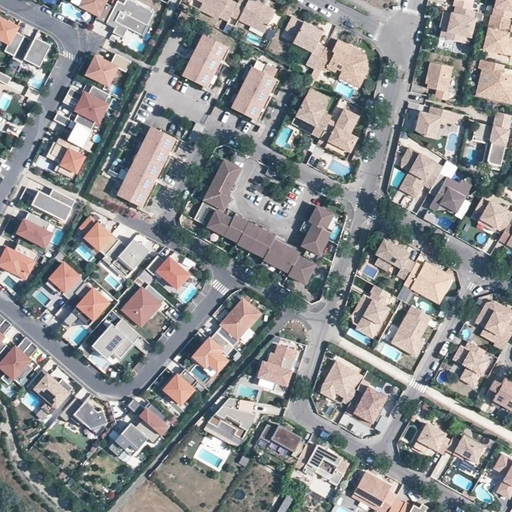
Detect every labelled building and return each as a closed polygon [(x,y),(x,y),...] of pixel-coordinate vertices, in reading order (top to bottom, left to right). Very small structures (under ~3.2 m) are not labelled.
[(96,18),(106,23),(107,22),(114,8),(105,3),(106,0),(84,0),(82,6),(92,11),(93,9),(97,11),(95,13),(98,15),(96,18)] [(126,0),(124,4),(118,0),(114,8),(107,22),(114,26),(114,25),(117,26),(116,28),(114,32),(124,38),(128,28),(142,35),(148,25),(155,11),(132,0),(126,0)] [(231,16),(237,3),(230,0),(197,0),(203,2),(221,12),(219,17),(228,21),(231,16)] [(237,3),(231,16),(264,32),(275,10),(253,0),(247,0),(244,7),(237,3)] [(454,0),(453,6),(455,6),(471,10),(473,0),(454,0)] [(492,15),(511,20),(511,17),(511,0),(494,0),(491,15),(492,15)] [(218,19),(219,17),(221,12),(203,2),(199,9),(218,19)] [(471,10),(455,6),(453,14),(451,13),(447,28),(442,27),(439,37),(468,44),(476,11),(471,10)] [(439,26),(442,27),(447,28),(451,13),(443,11),(439,26)] [(503,51),(508,32),(511,20),(492,15),(484,47),(503,51)] [(314,68),(316,66),(325,48),(325,47),(317,43),(321,35),(312,31),(314,27),(291,16),(285,29),(296,34),(292,42),(312,52),(306,64),(314,68)] [(19,27),(0,17),(0,38),(10,44),(6,51),(15,56),(25,36),(16,32),(19,27)] [(511,42),(511,33),(508,32),(503,51),(510,53),(511,42)] [(230,48),(203,35),(183,77),(209,90),(230,48)] [(34,41),(25,36),(15,56),(14,58),(23,63),(25,59),(40,67),(52,46),(36,38),(34,41)] [(316,66),(321,69),(326,71),(327,68),(335,72),(337,69),(343,71),(353,76),(357,69),(367,65),(362,52),(354,55),(351,53),(353,48),(337,40),(332,51),(325,48),(316,66)] [(127,72),(132,61),(116,53),(111,64),(96,56),(87,74),(108,85),(117,67),(127,72)] [(277,68),(257,58),(232,108),(259,121),(279,80),(273,77),(277,68)] [(511,78),(501,76),(502,73),(504,65),(480,59),(478,68),(481,69),(475,95),(487,98),(489,89),(502,92),(500,100),(511,103),(511,102),(511,78)] [(430,74),(428,83),(427,87),(436,89),(434,97),(448,100),(450,92),(446,91),(452,67),(430,61),(427,74),(430,74)] [(368,69),(367,65),(357,69),(353,76),(343,71),(340,77),(359,87),(368,69)] [(315,81),(321,69),(316,66),(314,68),(310,77),(315,81)] [(0,80),(9,86),(13,78),(0,71),(0,80)] [(68,95),(104,114),(108,106),(105,105),(111,94),(94,86),(89,95),(86,93),(85,95),(72,88),(68,95)] [(29,87),(25,96),(37,101),(40,92),(29,87)] [(331,98),(312,88),(297,116),(316,126),(313,133),(321,137),(330,120),(333,115),(324,111),(331,98)] [(78,123),(92,130),(97,121),(100,123),(104,114),(68,95),(65,102),(78,109),(77,111),(80,113),(76,121),(78,123)] [(456,113),(437,108),(435,115),(424,113),(418,116),(415,130),(424,136),(430,137),(433,125),(438,126),(439,121),(453,124),(456,113)] [(360,116),(345,109),(337,124),(330,120),(321,137),(319,142),(326,146),(327,144),(335,148),(336,145),(350,153),(358,138),(351,134),(360,116)] [(488,163),(499,166),(511,115),(495,112),(493,120),(497,121),(495,127),(492,126),(476,122),(472,136),(489,140),(490,142),(486,160),(488,163)] [(71,119),(59,113),(56,120),(68,126),(71,119)] [(316,126),(297,116),(294,123),(313,133),(316,126)] [(17,136),(22,128),(13,122),(8,130),(17,136)] [(78,123),(69,141),(83,148),(85,149),(94,131),(92,130),(78,123)] [(152,129),(119,198),(146,211),(179,142),(152,129)] [(498,170),(499,166),(488,163),(486,160),(490,142),(489,140),(472,136),(471,139),(486,143),(481,165),(498,170)] [(69,141),(61,137),(52,155),(64,161),(59,172),(74,180),(85,158),(80,155),(83,148),(69,141)] [(350,153),(336,145),(335,148),(327,144),(326,146),(325,148),(347,159),(350,153)] [(314,154),(322,155),(323,147),(316,146),(314,154)] [(445,167),(412,147),(405,159),(413,164),(423,170),(410,193),(417,198),(425,185),(433,189),(442,173),(445,167)] [(64,161),(52,155),(50,158),(60,163),(56,170),(59,172),(64,161)] [(413,164),(405,159),(404,166),(412,171),(402,188),(410,193),(423,170),(413,164)] [(320,254),(319,254),(307,248),(304,253),(300,251),(301,249),(275,235),(276,232),(270,229),(271,226),(257,219),(256,222),(249,219),(243,215),(244,212),(230,205),(227,212),(223,210),(229,198),(226,196),(240,169),(223,160),(193,220),(207,227),(224,236),(237,242),(237,244),(264,257),(263,259),(276,266),(289,272),(288,274),(305,283),(320,254)] [(281,173),(269,166),(265,174),(277,180),(281,173)] [(446,210),(457,216),(474,187),(464,181),(461,185),(442,173),(433,189),(440,193),(431,208),(436,210),(446,210)] [(49,196),(38,191),(31,204),(64,221),(75,200),(53,189),(49,196)] [(498,228),(505,231),(509,223),(511,218),(511,212),(484,196),(477,209),(484,213),(481,218),(498,228)] [(332,213),(316,205),(309,221),(313,223),(307,234),(302,245),(307,248),(319,254),(327,238),(326,238),(329,231),(325,229),(332,213)] [(23,219),(17,232),(44,247),(51,233),(46,231),(50,223),(29,212),(25,220),(23,219)] [(109,231),(108,233),(104,229),(105,227),(106,224),(101,221),(99,225),(90,217),(80,227),(88,234),(85,237),(105,255),(119,240),(109,231)] [(307,234),(313,223),(309,221),(301,217),(296,228),(307,234)] [(478,223),(495,233),(498,228),(481,218),(478,223)] [(511,225),(509,223),(505,231),(500,240),(508,244),(511,239),(511,225)] [(126,246),(119,240),(105,255),(102,258),(110,265),(113,262),(127,275),(149,250),(140,242),(138,243),(137,245),(135,243),(136,241),(133,238),(126,246)] [(380,256),(393,263),(402,268),(398,275),(407,280),(417,262),(408,258),(411,253),(385,239),(376,254),(380,256)] [(6,254),(3,253),(0,259),(0,265),(19,275),(22,268),(31,272),(40,254),(17,243),(13,251),(8,248),(6,254)] [(168,263),(160,256),(149,269),(157,276),(160,272),(180,289),(191,276),(172,259),(168,263)] [(376,263),(389,270),(393,263),(380,256),(376,263)] [(404,285),(424,296),(429,287),(444,296),(452,282),(450,275),(426,262),(424,266),(417,262),(407,280),(404,285)] [(84,281),(63,263),(45,283),(56,293),(60,288),(64,291),(62,294),(69,299),(74,293),(84,281)] [(108,302),(84,281),(74,293),(82,300),(63,321),(70,327),(79,317),(88,325),(108,302)] [(142,288),(122,309),(141,326),(153,313),(150,310),(157,302),(160,304),(165,298),(149,284),(144,289),(142,288)] [(384,305),(391,294),(376,285),(371,292),(376,295),(378,296),(377,299),(373,299),(365,294),(357,307),(366,312),(364,316),(368,318),(363,328),(375,335),(390,308),(384,305)] [(402,287),(398,299),(407,301),(411,289),(402,287)] [(424,296),(439,304),(444,296),(429,287),(424,296)] [(511,325),(507,323),(510,319),(507,317),(511,310),(495,301),(491,302),(487,303),(476,322),(486,328),(500,336),(496,342),(495,345),(504,350),(511,334),(511,325)] [(150,310),(153,313),(160,304),(157,302),(150,310)] [(243,302),(217,331),(234,347),(240,339),(238,338),(258,315),(243,302)] [(413,306),(392,342),(412,354),(420,338),(432,317),(413,306)] [(359,325),(364,316),(366,312),(357,307),(352,316),(354,323),(359,325)] [(49,327),(57,318),(47,309),(39,318),(49,327)] [(363,328),(368,318),(364,316),(359,325),(357,329),(373,338),(375,335),(363,328)] [(114,326),(111,323),(91,346),(106,359),(113,352),(120,358),(140,335),(121,318),(114,326)] [(11,324),(5,319),(0,324),(0,351),(6,344),(1,339),(3,336),(2,335),(11,324)] [(500,336),(486,328),(482,334),(496,342),(500,336)] [(234,347),(217,331),(211,338),(216,343),(212,347),(207,343),(197,355),(216,371),(226,360),(220,355),(223,352),(227,355),(234,347)] [(12,349),(6,344),(0,351),(0,376),(1,377),(32,342),(26,336),(16,347),(15,346),(12,349)] [(420,338),(412,354),(416,356),(425,341),(420,338)] [(475,386),(489,361),(482,357),(486,351),(470,341),(466,348),(461,346),(454,359),(468,367),(461,378),(475,386)] [(38,347),(32,342),(1,377),(8,384),(13,378),(19,383),(33,367),(27,362),(30,359),(28,358),(38,347)] [(264,362),(259,376),(277,382),(275,390),(285,393),(292,371),(287,369),(288,366),(293,367),(298,350),(278,344),(275,353),(272,352),(268,363),(264,362)] [(359,373),(337,361),(324,386),(332,390),(345,398),(343,401),(350,405),(353,399),(359,389),(352,386),(359,373)] [(197,379),(185,367),(164,388),(179,403),(193,388),(190,385),(197,379)] [(40,395),(52,382),(39,371),(28,385),(40,395)] [(511,383),(503,378),(499,385),(492,381),(484,396),(491,400),(491,401),(510,411),(510,410),(511,410),(511,383)] [(52,382),(40,395),(48,402),(42,409),(48,415),(71,389),(62,381),(57,386),(52,382)] [(332,390),(324,386),(321,391),(329,396),(332,390)] [(387,399),(368,388),(360,402),(353,399),(350,405),(345,414),(352,418),(353,415),(363,421),(367,415),(375,419),(387,399)] [(86,423),(97,434),(105,426),(102,424),(105,423),(100,409),(97,411),(86,400),(82,404),(76,398),(60,414),(69,422),(72,419),(81,428),(86,423)] [(253,402),(229,398),(207,422),(217,427),(220,420),(236,429),(234,434),(242,439),(255,414),(251,413),(253,402)] [(166,416),(151,404),(147,410),(134,399),(128,405),(142,418),(160,433),(167,427),(161,422),(166,416)] [(375,419),(367,415),(363,421),(372,426),(375,419)] [(160,433),(142,418),(136,426),(132,423),(127,429),(129,431),(126,436),(122,433),(109,449),(119,457),(125,449),(132,455),(146,438),(152,443),(160,433)] [(382,432),(388,422),(382,419),(377,428),(382,432)] [(447,434),(427,423),(418,440),(429,446),(444,454),(447,450),(452,440),(445,437),(447,434)] [(257,441),(267,446),(269,443),(291,456),(289,459),(296,463),(306,444),(300,440),(301,437),(278,424),(276,428),(267,424),(257,441)] [(452,440),(447,450),(454,454),(456,451),(476,462),(485,447),(464,435),(461,440),(454,436),(452,440)] [(429,446),(418,440),(414,447),(425,453),(429,446)] [(317,467),(331,475),(328,479),(337,484),(349,463),(330,453),(329,456),(325,453),(327,450),(316,444),(314,449),(306,444),(296,463),(294,466),(302,471),(304,467),(314,473),(317,467)] [(511,457),(504,453),(496,467),(505,472),(506,470),(509,471),(508,474),(502,484),(511,489),(511,457)] [(463,460),(459,466),(470,473),(474,467),(463,460)] [(355,493),(380,507),(377,511),(389,511),(397,498),(399,495),(390,490),(392,486),(366,471),(355,493)] [(326,484),(334,489),(337,484),(328,479),(326,484)] [(511,494),(511,489),(502,484),(498,491),(510,497),(511,494)] [(277,511),(285,511),(294,498),(289,495),(277,511)] [(430,511),(425,509),(428,505),(422,502),(420,506),(414,503),(414,504),(407,500),(405,502),(397,498),(389,511),(430,511)]
